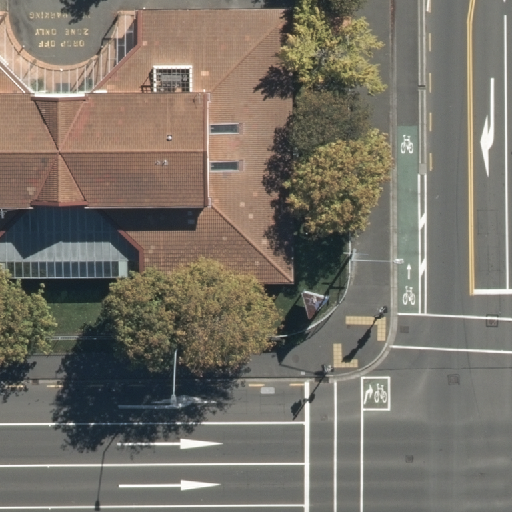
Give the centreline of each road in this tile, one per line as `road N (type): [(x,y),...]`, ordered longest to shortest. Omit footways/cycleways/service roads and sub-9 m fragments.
road 1 (primary): [(0,485),(492,483)]
road 2 (tertiary): [(493,0),(492,483)]
